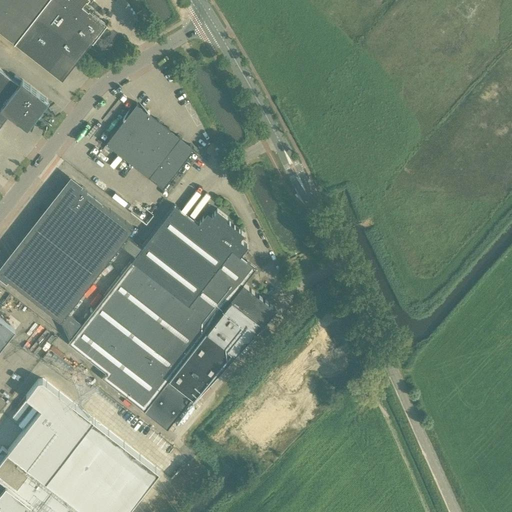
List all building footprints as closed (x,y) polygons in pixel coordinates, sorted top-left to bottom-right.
[(0,0),(0,30),(15,43),(48,0),(0,0)] [(62,79),(74,63),(92,41),(93,42),(107,23),(103,20),(103,21),(82,5),(86,0),(48,0),(15,43),(62,79)] [(22,79),(19,83),(0,68),(0,120),(2,122),(9,114),(24,126),(46,98),(22,79)] [(105,142),(163,187),(194,147),(136,102),(105,142)] [(105,371),(101,376),(167,427),(192,396),(194,398),(276,309),(243,283),(255,267),(240,256),(248,245),(240,239),(244,233),(226,219),(227,216),(217,209),(212,215),(207,211),(198,222),(175,205),(142,246),(128,235),(134,227),(74,181),(68,182),(0,268),(1,274),(61,321),(61,320),(70,338),(67,341),(105,371)] [(0,349),(15,330),(0,317),(0,349)] [(48,351),(43,357),(47,360),(52,354),(48,351)] [(308,380),(314,384),(329,365),(319,357),(307,374),(298,366),(286,382),(299,392),(308,380)] [(219,443),(236,424),(263,447),(290,416),(297,422),(304,413),(301,410),(299,411),(276,392),(271,398),(266,394),(285,372),(277,366),(214,438),(219,443)] [(126,511),(159,471),(43,379),(38,379),(26,395),(41,407),(7,451),(2,447),(0,449),(0,480),(5,484),(0,490),(0,505),(0,506),(0,505),(0,511),(126,511)] [(318,396),(306,406),(310,411),(323,402),(318,396)] [(307,414),(300,425),(305,429),(312,418),(307,414)]
